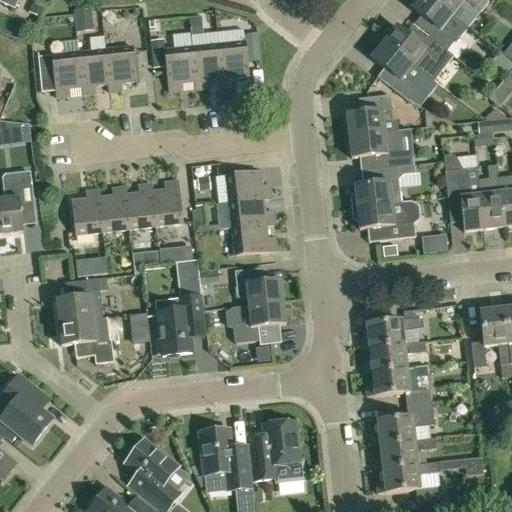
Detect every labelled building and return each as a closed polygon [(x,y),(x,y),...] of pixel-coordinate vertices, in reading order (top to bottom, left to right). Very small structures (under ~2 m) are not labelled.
[(0,0),(0,3),(14,10),(18,0),(0,0)] [(455,45),(467,30),(429,0),(417,0),(411,9),(435,28),(427,38),(446,53),(446,52),(453,44),(455,45)] [(429,0),(467,30),(488,3),(483,0),(429,0)] [(33,2),(28,13),(40,18),(44,7),(33,2)] [(90,17),(75,18),(76,32),(91,31),(90,17)] [(420,47),(396,28),(383,44),(432,84),(453,57),(446,52),(446,53),(427,38),(420,47)] [(257,41),(244,42),(245,44),(247,63),(259,62),(257,41)] [(154,70),(166,69),(164,52),(164,43),(151,44),(154,70)] [(222,90),(234,89),(233,81),(248,80),(245,44),(218,47),(222,90)] [(407,87),(418,73),(383,44),(371,59),(384,70),(400,82),(393,91),(407,102),(414,92),(407,87)] [(222,90),(218,47),(191,49),(196,92),(208,91),(207,84),(221,82),(222,90)] [(109,95),(122,93),(121,86),(135,84),(132,49),(105,52),(109,95)] [(196,92),(191,49),(164,52),(166,69),(169,95),(181,94),(181,86),(195,85),(195,92),(196,92)] [(109,95),(105,52),(79,54),(83,97),(96,96),(95,88),(108,87),(109,95)] [(83,97),(79,54),(52,57),(52,56),(38,57),(41,93),(56,92),(56,100),(69,99),(68,91),(81,89),(82,97),(83,97)] [(501,85),(489,99),(498,107),(510,93),(501,85)] [(349,138),(384,134),(384,133),(383,123),(393,122),(390,97),(377,98),(378,112),(346,115),(349,138)] [(485,123),(508,120),(495,110),(485,123)] [(425,129),(456,126),(424,111),(425,129)] [(479,136),(511,132),(511,123),(511,120),(477,124),(479,136)] [(0,148),(30,145),(28,128),(0,125),(0,148)] [(398,161),(397,154),(400,154),(397,132),(384,133),(384,134),(349,138),(351,159),(383,156),(385,170),(413,167),(413,159),(398,161)] [(462,171),(454,157),(443,158),(445,173),(450,223),(463,221),(464,234),(484,232),(480,197),(477,169),(462,171)] [(413,167),(385,170),(381,171),(382,185),(354,188),(355,196),(353,197),(351,200),(352,210),(401,205),(401,204),(399,181),(403,176),(415,175),(414,167),(413,167)] [(489,181),(479,182),(480,197),(484,232),(511,228),(511,178),(509,178),(498,180),(497,167),(488,168),(489,181)] [(0,237),(23,235),(20,210),(34,208),(30,174),(6,177),(3,180),(6,202),(0,202),(0,237)] [(262,189),(260,174),(225,178),(229,205),(272,200),(270,188),(262,189)] [(429,176),(407,177),(408,191),(430,190),(429,176)] [(210,192),(209,179),(196,180),(198,193),(210,192)] [(182,225),(177,182),(165,184),(166,192),(152,194),(151,186),(150,186),(155,228),(182,225)] [(155,228),(150,186),(139,187),(140,195),(126,197),(125,189),(124,189),(129,231),(155,228)] [(129,231),(124,189),(113,190),(114,198),(100,199),(99,192),(98,192),(103,234),(129,231)] [(76,237),(103,234),(98,192),(86,193),(87,201),(72,203),(76,237)] [(265,216),(263,202),(272,201),(272,200),(229,205),(232,231),(274,226),(273,215),(265,216)] [(411,205),(411,203),(401,204),(401,205),(352,210),(353,220),(355,222),(358,224),(359,231),(386,228),(388,242),(415,239),(413,224),(414,224),(417,222),(418,219),(417,210),(415,207),(412,205),(411,205)] [(198,225),(193,225),(194,236),(206,235),(205,228),(198,225)] [(268,241),(266,228),(274,227),(274,226),(232,231),(235,258),(278,253),(276,240),(268,241)] [(437,238),(439,254),(448,253),(446,237),(437,238)] [(159,262),(171,260),(169,249),(158,250),(159,262)] [(75,262),(77,277),(92,276),(90,260),(75,262)] [(201,280),(218,279),(217,272),(200,273),(201,280)] [(249,287),(248,273),(235,274),(238,301),(247,300),(248,309),(283,305),(280,283),(249,287)] [(179,303),(199,300),(197,278),(177,280),(179,303)] [(106,280),(97,281),(98,290),(99,293),(108,292),(106,280)] [(56,302),(58,325),(105,320),(105,319),(107,317),(106,310),(103,308),(101,309),(98,290),(97,281),(85,283),(87,299),(56,302)] [(162,360),(193,356),(190,330),(203,329),(200,300),(199,300),(179,303),(181,313),(157,316),(162,360)] [(504,310),(508,346),(511,345),(511,302),(503,303),(504,310)] [(235,347),(259,344),(258,330),(285,327),(283,305),(248,309),(232,311),(235,347)] [(491,312),(490,305),(479,306),(483,345),(471,346),(474,371),(486,370),(484,349),(498,347),(500,368),(511,366),(508,346),(504,310),(491,312)] [(149,343),(146,315),(130,317),(133,345),(149,343)] [(105,342),(104,332),(106,329),(105,323),(106,323),(105,320),(58,325),(61,348),(93,344),(95,366),(114,363),(111,341),(105,342)] [(362,352),(370,351),(404,347),(403,333),(423,331),(422,321),(367,327),(369,340),(360,341),(362,352)] [(432,356),(470,352),(469,341),(431,345),(432,356)] [(364,375),(372,374),(407,370),(405,356),(426,354),(425,345),(425,344),(404,347),(370,351),(371,364),(363,365),(364,375)] [(270,364),(269,349),(255,351),(257,365),(270,364)] [(511,378),(511,366),(500,368),(501,379),(511,378)] [(367,399),(410,394),(408,380),(429,378),(428,368),(407,370),(372,374),(373,388),(366,388),(367,399)] [(1,423),(0,423),(0,437),(3,440),(10,445),(17,436),(32,448),(52,423),(40,414),(28,404),(37,394),(19,379),(0,402),(0,403),(10,412),(1,423)] [(410,394),(411,407),(432,404),(430,392),(410,394)] [(372,448),(380,447),(415,443),(413,429),(434,427),(432,404),(411,407),(413,419),(378,423),(379,437),(371,438),(372,448)] [(250,439),(251,454),(254,484),(272,482),(275,481),(275,486),(305,483),(303,463),(299,464),(295,425),(264,428),(265,437),(250,439)] [(244,447),(230,448),(228,431),(198,434),(203,478),(229,475),(231,493),(249,491),(246,466),(244,447)] [(375,472),(383,471),(418,467),(416,454),(437,451),(435,441),(415,443),(380,447),(381,461),(374,462),(375,472)] [(125,467),(136,475),(127,487),(144,500),(159,511),(167,511),(180,496),(165,485),(177,470),(143,443),(125,467)] [(0,485),(1,486),(17,466),(0,452),(0,485)] [(464,462),(438,465),(439,473),(465,470),(464,462)] [(420,491),(419,477),(439,475),(439,473),(438,465),(418,467),(383,471),(384,485),(376,486),(378,496),(420,491)] [(199,490),(204,489),(203,478),(195,479),(199,490)] [(421,503),(442,501),(441,489),(420,491),(421,503)] [(129,510),(106,491),(89,511),(149,511),(136,501),(129,510)]
